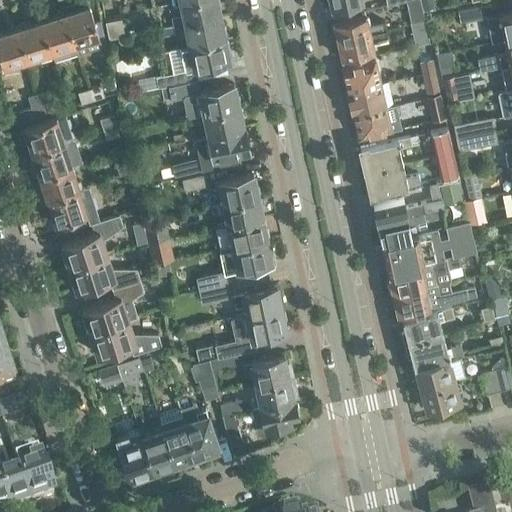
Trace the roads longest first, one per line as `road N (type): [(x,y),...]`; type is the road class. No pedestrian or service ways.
road 1 (secondary): [(262,0),(358,456)]
road 2 (secondary): [(384,453),(286,0)]
road 3 (residential): [(103,511),(21,251)]
road 4 (residential): [(163,511),(305,462),(358,456)]
road 5 (residential): [(384,453),(511,432)]
